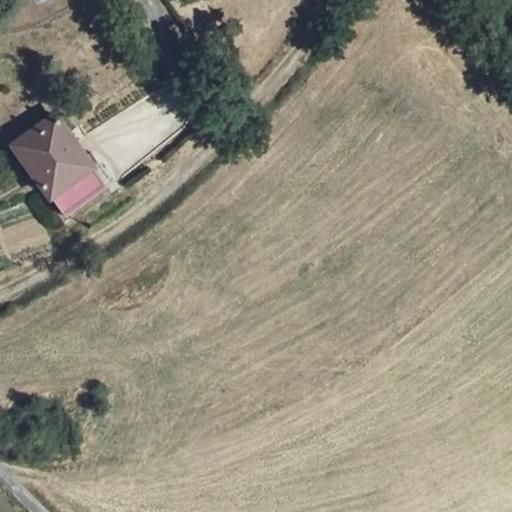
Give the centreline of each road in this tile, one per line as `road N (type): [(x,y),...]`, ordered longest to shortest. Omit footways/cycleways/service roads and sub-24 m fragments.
road 1 (track): [(0,293),(99,240),(155,196),(241,117),(332,0)]
road 2 (track): [(116,151),(174,87),(168,38),(147,0)]
